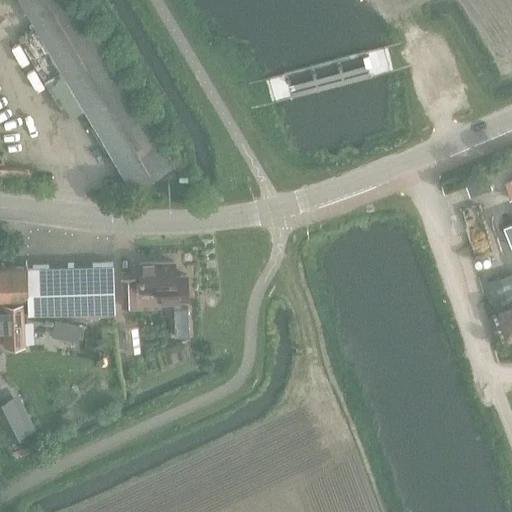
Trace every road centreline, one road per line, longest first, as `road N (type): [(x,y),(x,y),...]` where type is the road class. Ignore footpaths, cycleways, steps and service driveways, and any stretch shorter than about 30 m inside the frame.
road 1 (tertiary): [(0,211),(203,223),(275,212),(418,161)]
road 2 (unknown): [(0,69),(60,172),(64,216)]
